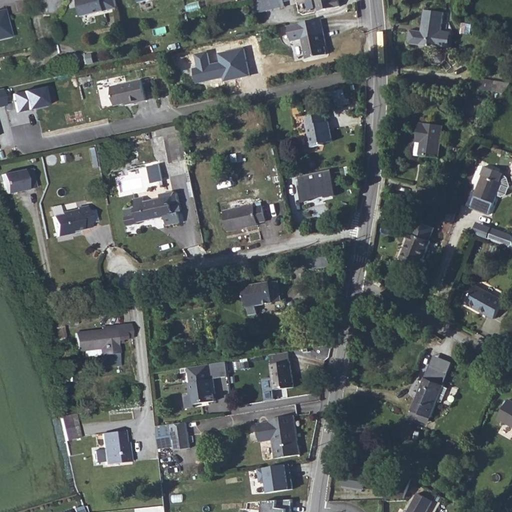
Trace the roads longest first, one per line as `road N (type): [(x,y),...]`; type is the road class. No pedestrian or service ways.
road 1 (residential): [(364,237),(131,277),(146,407)]
road 2 (unclassified): [(377,0),(382,69),(364,237)]
road 3 (unclassified): [(357,283),(319,506)]
road 4 (unclassified): [(357,283),(511,365)]
